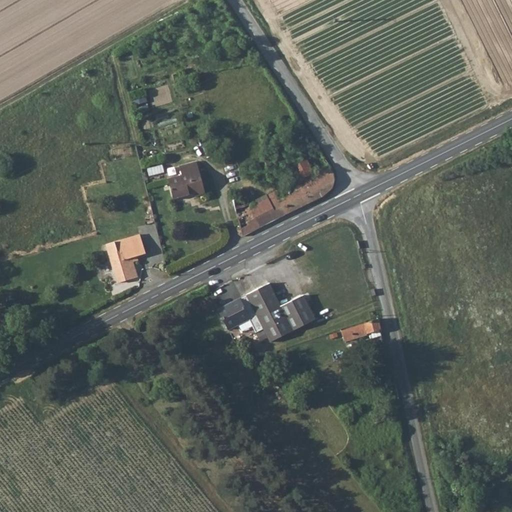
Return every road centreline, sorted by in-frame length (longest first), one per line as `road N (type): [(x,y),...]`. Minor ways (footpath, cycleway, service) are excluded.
road 1 (secondary): [(0,374),(358,197)]
road 2 (unclassified): [(358,197),(431,511)]
road 3 (unclassified): [(234,0),(358,197)]
road 4 (track): [(195,0),(0,113)]
road 5 (secondary): [(358,197),(511,119)]
road 6 (track): [(0,406),(19,396),(47,423),(118,381)]
